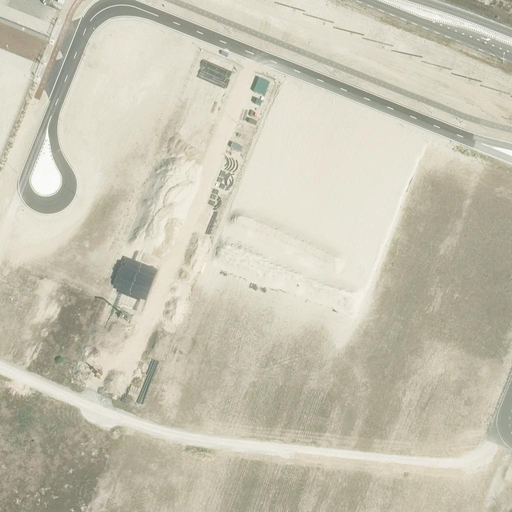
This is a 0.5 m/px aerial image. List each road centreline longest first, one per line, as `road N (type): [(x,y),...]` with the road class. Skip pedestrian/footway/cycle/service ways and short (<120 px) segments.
road 1 (unclassified): [(497,149),(117,7),(86,25),(49,125)]
road 2 (track): [(0,368),(175,439),(453,467),(474,462),(510,429)]
road 3 (track): [(83,402),(105,372),(135,352),(256,58)]
road 4 (unclassified): [(49,125),(23,187),(39,208),(67,193),(52,142)]
road 5 (secondary): [(361,0),(511,59)]
